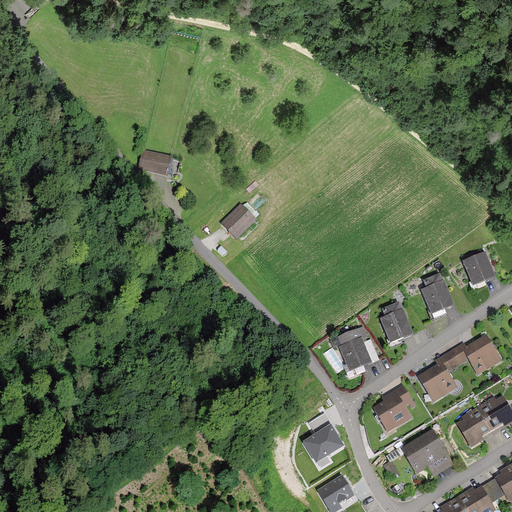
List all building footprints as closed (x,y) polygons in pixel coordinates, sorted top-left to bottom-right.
[(170,159),(141,153),(138,171),(166,177),(170,159)] [(254,222),(240,207),(221,225),(235,240),(254,222)] [(215,234),(206,241),(212,249),(221,241),(215,234)] [(485,253),(463,262),(471,281),(469,282),(473,292),(487,286),(486,282),(496,278),(485,253)] [(426,288),(422,290),(431,314),(454,306),(448,290),(445,282),(443,283),(440,275),(424,281),(426,288)] [(384,318),(379,320),(388,344),(411,336),(399,303),(381,310),(384,318)] [(373,364),(360,330),(335,340),(348,373),(373,364)] [(465,351),(470,359),(479,375),(502,362),(488,338),(465,351)] [(444,363),(448,371),(470,359),(465,351),(461,346),(440,358),(444,363)] [(448,371),(444,363),(420,377),(435,402),(458,388),(448,371)] [(413,406),(402,387),(382,399),(384,403),(373,410),(386,432),(409,418),(405,411),(413,406)] [(463,421),(458,424),(472,447),(483,441),(481,437),(504,424),(505,426),(511,422),(511,413),(502,397),(496,401),(495,398),(461,418),(463,421)] [(318,434),(304,442),(316,463),(319,462),(321,467),(330,462),(327,457),(344,447),(336,433),(326,415),(311,424),(318,434)] [(441,441),(435,431),(403,449),(417,474),(429,468),(435,478),(455,466),(441,441)] [(393,462),(385,467),(391,478),(399,473),(393,462)] [(502,474),(495,479),(505,495),(510,503),(511,501),(511,463),(500,471),(502,474)] [(342,477),(318,490),(330,511),(338,511),(343,510),(340,505),(354,497),(346,484),(342,477)] [(495,479),(482,487),(492,504),(505,495),(495,479)] [(492,504),(482,487),(476,491),(473,487),(440,508),(442,511),(441,511),(493,511),(497,510),(492,504)]
